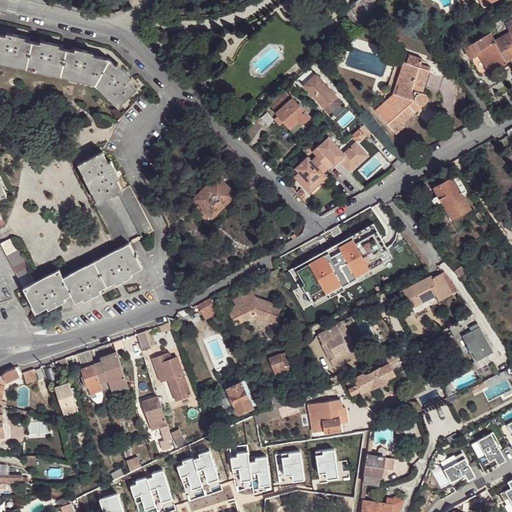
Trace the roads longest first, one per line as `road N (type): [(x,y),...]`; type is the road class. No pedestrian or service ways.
road 1 (unclassified): [(125,35),(319,227)]
road 2 (unclassified): [(319,227),(199,295),(74,337)]
road 3 (unclassified): [(319,227),(446,153)]
road 4 (unclassified): [(0,1),(125,35)]
